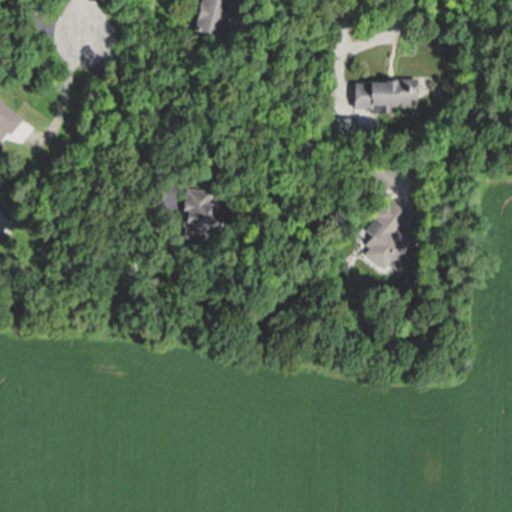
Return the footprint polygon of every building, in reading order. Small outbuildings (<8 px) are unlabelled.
[(196,27),(200,11),(199,10),(200,3),(201,4),(202,0),(231,0),(225,22),(231,32),(220,39),(215,32),(211,31),(210,38),(198,35),(199,30),(196,27)] [(354,109),(355,84),(384,84),(384,82),(393,83),(393,80),(418,80),(417,100),(409,100),(409,106),(398,105),(398,108),(390,108),(389,114),(380,114),(380,110),(354,109)] [(498,106),(499,87),(511,87),(511,106),(498,106)] [(0,99),(23,120),(11,135),(8,133),(0,142),(0,99)] [(333,118),(358,119),(357,138),(333,138),(333,118)] [(364,177),(381,156),(401,173),(384,194),(364,177)] [(185,172),(204,173),(203,183),(184,182),(185,172)] [(185,239),(186,228),(184,227),(184,220),(187,220),(187,212),(184,212),(184,197),(187,197),(187,190),(212,192),(212,200),(223,200),(223,213),(220,213),(220,216),(216,216),(216,219),(222,219),(221,232),(211,232),(210,241),(196,241),(197,239),(185,239)] [(370,216),(385,197),(392,203),(392,202),(409,216),(397,231),(404,237),(407,233),(419,243),(415,247),(419,251),(400,274),(388,265),(383,271),(365,255),(370,249),(365,246),(382,225),(375,219),(375,220),(370,216)]
